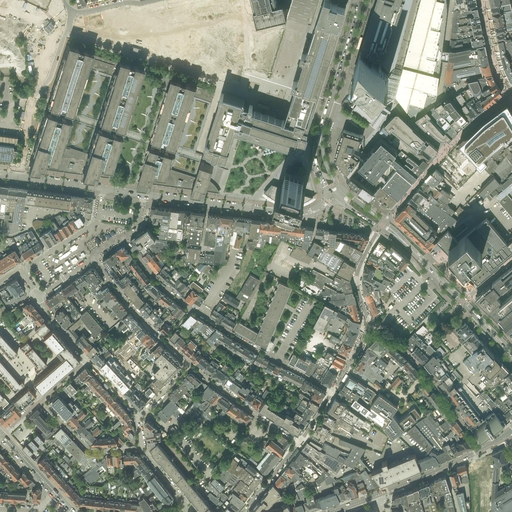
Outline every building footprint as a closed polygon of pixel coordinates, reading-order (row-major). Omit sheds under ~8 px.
[(24,0),(45,10),(49,0),(24,0)] [(252,0),(255,7),(254,8),(257,22),(287,15),(284,0),(277,2),(276,0),(252,0)] [(291,0),(263,84),(290,93),(319,0),(291,0)] [(303,67),(302,67),(302,68),(300,74),(300,75),(298,81),(298,80),(298,81),(297,81),(296,82),(293,81),(292,85),(295,86),(295,87),(296,88),(295,88),(296,88),(296,89),(297,89),(297,88),(302,90),(302,91),(314,95),(314,94),(317,95),(318,94),(317,94),(319,88),(320,88),(319,87),(321,81),(322,81),(324,74),(324,75),(324,74),(326,68),(326,67),(328,61),(329,60),(328,60),(330,54),(331,54),(331,53),(330,53),(332,47),(333,47),(333,46),(335,40),(335,39),(337,33),(339,25),(345,7),(331,3),(331,2),(326,0),(323,0),(318,20),(316,26),(315,26),(308,46),(309,47),(307,53),(306,54),(306,53),(305,55),(302,54),(301,57),(304,58),(303,60),(305,61),(303,67)] [(354,70),(354,72),(367,82),(374,89),(390,75),(372,63),(374,60),(381,62),(382,58),(384,58),(384,59),(385,58),(383,65),(391,74),(392,72),(404,23),(410,2),(408,0),(376,0),(361,48),(362,48),(362,49),(363,49),(368,50),(368,49),(370,50),(369,53),(363,51),(362,54),(360,52),(354,70)] [(422,105),(436,95),(440,59),(442,48),(447,9),(446,0),(419,0),(399,79),(399,82),(398,85),(398,87),(398,90),(399,93),(399,95),(401,98),(402,100),(403,102),(411,113),(422,105)] [(460,10),(477,7),(475,0),(455,4),(454,9),(460,10)] [(510,2),(490,6),(492,13),(511,9),(510,2)] [(459,18),(479,14),(477,7),(460,10),(454,9),(453,18),(459,18)] [(511,12),(511,9),(492,13),(493,20),(511,15),(511,12)] [(0,69),(21,68),(16,20),(0,13),(0,69)] [(458,26),(480,21),(479,14),(459,18),(453,18),(452,25),(458,26)] [(511,15),(493,20),(494,26),(511,22),(511,15)] [(457,32),(481,27),(480,21),(458,26),(452,25),(451,32),(457,32)] [(511,22),(494,26),(496,33),(511,29),(511,22)] [(457,39),(483,34),(481,27),(457,32),(451,32),(450,39),(457,39)] [(511,29),(496,33),(497,40),(510,37),(511,38),(511,37),(511,29)] [(455,50),(485,44),(483,34),(457,39),(450,39),(449,49),(455,50)] [(497,40),(500,51),(503,51),(507,48),(508,48),(505,43),(511,39),(511,38),(510,37),(497,40)] [(446,59),(448,59),(454,60),(487,54),(485,44),(455,50),(449,49),(442,48),(440,59),(446,59)] [(58,112),(40,167),(42,168),(82,173),(95,175),(108,177),(109,174),(111,166),(184,189),(193,160),(198,161),(190,187),(211,193),(272,202),(276,189),(280,190),(278,196),(297,202),(299,196),(303,198),(304,194),(305,190),(301,188),(303,183),(303,182),(302,182),(298,181),(297,180),(294,179),(293,179),(290,178),(289,178),(285,176),(284,176),(284,177),(282,182),(279,181),(278,181),(287,153),(239,138),(232,160),(224,157),(223,161),(195,152),(214,92),(186,83),(181,81),(177,80),(174,78),(172,78),(143,69),(141,68),(137,67),(79,48),(58,112)] [(509,64),(510,65),(511,67),(510,67),(511,68),(511,70),(511,69),(511,56),(507,48),(503,51),(509,60),(510,62),(509,64)] [(503,51),(500,51),(504,68),(510,65),(509,64),(510,62),(509,60),(503,51)] [(452,70),(489,63),(487,54),(454,60),(448,59),(446,69),(452,70)] [(452,82),(465,80),(466,79),(474,78),(492,74),(489,63),(452,70),(446,69),(445,82),(451,82),(452,82)] [(466,79),(470,87),(474,94),(476,94),(480,92),(483,89),(495,81),(492,74),(474,78),(466,79)] [(483,89),(480,92),(483,97),(498,88),(495,82),(495,81),(483,89)] [(341,105),(352,111),(357,114),(376,128),(376,127),(378,125),(379,124),(381,121),(383,118),(384,117),(383,117),(385,115),(386,114),(388,111),(389,112),(391,110),(387,107),(357,86),(355,85),(356,85),(355,84),(354,85),(351,82),(347,92),(348,92),(349,94),(346,98),(341,105)] [(470,87),(461,92),(467,102),(473,98),(475,97),(477,101),(480,99),(485,108),(500,95),(501,92),(498,88),(483,97),(480,92),(476,94),(474,94),(470,87)] [(462,106),(472,118),(477,115),(470,107),(467,102),(461,92),(455,96),(462,106)] [(294,124),(292,123),(289,122),(284,121),(282,120),(277,119),(251,110),(253,106),(249,105),(248,109),(242,107),(244,100),(224,93),(224,94),(223,94),(221,94),(222,93),(221,93),(220,96),(221,97),(208,139),(206,138),(205,142),(207,142),(205,149),(209,150),(208,153),(214,156),(216,156),(221,157),(222,154),(226,156),(228,149),(229,146),(235,128),(282,144),(300,150),(302,145),(304,145),(307,134),(306,133),(307,128),(306,128),(307,127),(306,127),(306,128),(304,127),(304,125),(306,120),(304,120),(296,117),(294,124)] [(451,98),(450,99),(458,109),(460,107),(462,106),(455,96),(451,98)] [(475,103),(481,111),(485,108),(480,99),(477,101),(475,97),(473,98),(476,102),(474,103),(475,103)] [(470,107),(477,115),(481,111),(475,103),(474,103),(476,102),(473,98),(467,102),(470,107)] [(445,101),(443,103),(445,104),(463,126),(469,121),(458,109),(458,108),(450,99),(443,99),(445,101)] [(443,103),(441,100),(437,103),(437,104),(434,106),(449,123),(457,131),(463,126),(445,104),(443,103)] [(482,120),(457,145),(467,156),(469,154),(476,162),(475,163),(480,167),(482,166),(487,160),(484,157),(504,139),(505,140),(508,137),(508,136),(509,136),(508,135),(511,132),(511,111),(509,107),(510,106),(507,102),(503,105),(483,120),(482,120)] [(449,123),(434,106),(427,111),(433,118),(440,125),(451,137),(452,137),(457,132),(457,131),(449,123)] [(460,107),(458,109),(469,121),(472,118),(462,106),(460,107)] [(440,125),(433,118),(427,111),(415,119),(418,122),(423,126),(427,130),(432,134),(436,138),(438,139),(439,140),(441,140),(442,141),(443,141),(444,141),(445,141),(447,140),(448,140),(451,137),(440,125)] [(391,142),(399,148),(401,146),(400,145),(403,141),(417,153),(422,147),(433,156),(438,152),(438,151),(438,150),(412,127),(398,113),(395,113),(385,125),(384,126),(379,132),(388,139),(393,133),(396,136),(391,142)] [(361,139),(362,136),(362,135),(359,134),(359,135),(354,133),(351,132),(351,133),(346,131),(346,130),(344,130),(343,130),(342,133),(341,138),(340,138),(339,141),(340,141),(338,146),(337,148),(336,153),(335,153),(334,158),(336,161),(337,161),(340,165),(339,165),(341,168),(341,167),(344,172),(345,174),(346,174),(347,176),(348,178),(348,177),(349,177),(350,175),(352,173),(352,172),(354,170),(354,169),(354,170),(358,165),(363,159),(361,157),(360,156),(363,151),(362,150),(358,149),(358,147),(359,147),(360,144),(359,144),(361,139)] [(511,132),(508,135),(509,136),(508,136),(508,137),(505,140),(504,139),(484,157),(487,160),(492,157),(493,158),(505,150),(504,148),(511,142),(511,132)] [(0,156),(0,157),(0,156),(0,158),(3,159),(3,158),(3,157),(7,158),(11,158),(12,155),(14,155),(13,155),(16,155),(17,152),(16,149),(16,148),(17,148),(17,143),(17,142),(17,138),(17,137),(17,136),(14,136),(14,137),(14,138),(14,136),(11,136),(11,137),(11,136),(11,135),(8,135),(8,136),(8,137),(8,136),(8,135),(5,135),(5,136),(5,137),(5,135),(2,135),(2,136),(2,135),(1,134),(0,134),(0,156)] [(372,177),(398,198),(417,176),(404,165),(394,157),(398,152),(381,137),(363,159),(358,165),(372,177)] [(399,148),(408,156),(412,159),(423,169),(428,162),(417,153),(403,141),(400,145),(401,146),(399,148)] [(511,150),(511,142),(504,148),(505,150),(493,158),(492,157),(487,160),(482,166),(490,174),(491,173),(498,164),(501,161),(506,154),(507,154),(511,150)] [(417,153),(428,162),(433,156),(422,147),(417,153)] [(491,173),(494,176),(510,165),(511,163),(511,150),(507,154),(506,154),(501,161),(498,164),(491,173)] [(406,162),(404,165),(417,176),(423,169),(412,159),(408,156),(406,158),(409,161),(409,160),(414,164),(412,167),(406,162)] [(471,161),(462,170),(463,172),(468,167),(472,171),(467,176),(469,177),(478,169),(471,161)] [(481,189),(479,191),(484,196),(486,194),(492,188),(499,182),(511,171),(511,163),(510,165),(494,176),(481,189)] [(360,183),(365,178),(354,170),(354,169),(354,170),(352,172),(352,173),(350,175),(355,179),(360,183)] [(435,169),(431,173),(436,178),(440,181),(443,177),(435,169)] [(492,188),(486,194),(490,200),(496,195),(496,194),(509,183),(511,180),(511,171),(499,182),(492,188)] [(431,173),(429,176),(436,182),(436,183),(437,184),(438,182),(444,187),(445,185),(440,181),(436,178),(431,173)] [(360,183),(355,179),(350,175),(349,177),(348,177),(348,178),(346,180),(348,181),(347,182),(348,183),(348,184),(358,191),(363,185),(360,183)] [(438,184),(437,184),(436,183),(436,182),(429,176),(425,181),(433,187),(433,186),(440,191),(449,198),(451,199),(453,196),(440,186),(441,185),(439,184),(438,184)] [(372,177),(365,186),(375,194),(380,197),(391,206),(398,198),(372,177)] [(511,180),(509,183),(496,194),(496,195),(500,199),(511,188),(511,180)] [(420,186),(419,187),(426,192),(428,193),(430,192),(431,193),(436,197),(446,205),(447,204),(447,203),(451,199),(449,198),(440,191),(433,186),(433,187),(425,181),(424,181),(420,186)] [(365,186),(363,185),(358,191),(370,200),(375,194),(365,186)] [(5,211),(13,212),(14,206),(15,203),(17,188),(8,187),(6,200),(5,211)] [(419,187),(416,190),(423,195),(427,199),(435,205),(437,206),(450,216),(451,215),(452,214),(455,211),(448,206),(446,205),(436,197),(431,193),(430,192),(428,193),(426,192),(419,187)] [(13,212),(12,223),(21,224),(24,206),(24,203),(24,199),(26,189),(17,188),(15,203),(14,206),(13,212)] [(511,216),(511,188),(500,199),(498,200),(511,216)] [(24,203),(35,204),(37,191),(26,189),(24,199),(24,203)] [(416,190),(411,196),(418,202),(418,201),(450,227),(456,220),(457,220),(451,215),(450,216),(437,206),(435,205),(427,199),(423,195),(416,190)] [(35,204),(46,206),(48,192),(37,191),(35,204)] [(46,206),(57,207),(59,193),(48,192),(46,206)] [(57,207),(68,209),(70,195),(59,193),(57,207)] [(370,200),(375,204),(380,197),(375,194),(370,200)] [(68,209),(68,211),(69,213),(72,211),(73,204),(75,204),(76,196),(70,195),(69,206),(68,208),(68,209)] [(75,210),(77,213),(78,213),(82,210),(84,197),(76,196),(74,210),(75,210)] [(411,196),(407,201),(416,208),(439,226),(445,231),(448,229),(450,227),(418,201),(418,202),(411,196)] [(82,210),(78,213),(81,217),(82,219),(84,223),(87,221),(85,218),(90,219),(91,212),(92,209),(91,209),(91,207),(92,205),(91,205),(91,202),(92,202),(92,200),(92,199),(92,198),(84,197),(82,206),(82,210)] [(380,197),(375,204),(386,212),(391,206),(380,197)] [(399,212),(395,217),(395,219),(398,222),(400,224),(400,225),(404,228),(407,231),(409,233),(411,234),(412,236),(416,239),(417,240),(418,241),(419,242),(422,245),(424,246),(424,247),(426,248),(427,250),(429,248),(431,246),(436,241),(439,238),(435,235),(436,233),(413,211),(416,208),(407,201),(405,203),(406,204),(404,206),(403,208),(402,209),(399,212)] [(151,207),(148,228),(153,235),(154,228),(157,207),(156,207),(152,206),(151,206),(151,207)] [(455,211),(456,212),(461,216),(466,211),(459,206),(456,210),(455,211)] [(159,219),(161,220),(163,208),(159,207),(157,207),(154,228),(157,229),(159,219)] [(159,239),(167,240),(171,209),(163,208),(161,220),(159,239)] [(167,240),(175,241),(177,229),(178,219),(180,210),(172,209),(171,209),(167,240)] [(175,241),(187,243),(191,212),(180,210),(178,219),(177,229),(175,241)] [(67,212),(66,213),(67,216),(69,218),(67,220),(73,230),(78,227),(69,213),(68,211),(67,212)] [(72,211),(69,213),(78,227),(83,224),(81,219),(79,216),(76,217),(72,211)] [(191,212),(187,243),(199,245),(200,244),(205,213),(204,213),(202,214),(194,213),(192,212),(191,212)] [(217,232),(220,215),(208,214),(204,245),(215,247),(217,232)] [(59,215),(58,216),(60,219),(63,225),(69,233),(73,230),(67,220),(67,219),(64,215),(60,217),(59,215)] [(213,264),(220,266),(221,263),(221,259),(224,235),(224,234),(223,234),(223,233),(224,233),(226,216),(220,215),(217,232),(215,247),(215,249),(217,250),(217,251),(215,251),(214,255),(213,264)] [(224,235),(221,259),(225,259),(227,243),(229,244),(230,238),(231,235),(231,233),(233,217),(232,217),(226,216),(224,233),(223,233),(223,234),(224,234),(224,235)] [(231,235),(229,250),(235,252),(238,233),(249,235),(251,219),(233,217),(231,233),(231,235)] [(439,238),(436,241),(438,243),(442,247),(444,250),(447,253),(450,256),(450,257),(450,256),(458,264),(459,265),(475,281),(476,283),(477,284),(479,283),(498,267),(500,265),(499,263),(511,252),(511,248),(506,241),(503,238),(486,218),(486,217),(461,238),(459,240),(460,241),(459,243),(456,240),(451,233),(448,229),(439,238)] [(52,218),(49,220),(50,222),(54,229),(51,230),(57,240),(63,236),(58,228),(53,220),(52,218)] [(60,219),(57,221),(61,227),(58,228),(63,236),(69,233),(63,225),(60,219)] [(247,241),(246,248),(254,251),(255,247),(257,243),(258,241),(261,221),(260,221),(251,219),(249,233),(249,234),(253,235),(252,242),(247,241)] [(32,225),(35,230),(46,222),(45,221),(36,220),(32,222),(32,225)] [(261,221),(258,241),(257,243),(255,247),(260,248),(260,247),(263,247),(265,243),(265,242),(266,235),(269,222),(268,222),(261,221)] [(265,242),(265,243),(277,244),(277,243),(279,233),(279,230),(280,230),(281,224),(280,223),(269,222),(266,235),(265,242)] [(282,224),(281,224),(279,238),(282,239),(286,241),(287,237),(289,237),(289,233),(288,233),(289,229),(291,229),(292,225),(282,224)] [(287,237),(286,239),(288,239),(288,242),(294,245),(297,226),(292,225),(291,229),(289,229),(288,233),(289,233),(289,237),(287,237)] [(298,226),(297,226),(294,245),(295,245),(302,249),(304,235),(305,227),(304,227),(298,226)] [(304,235),(302,249),(306,251),(306,250),(309,243),(311,238),(312,236),(312,233),(313,228),(305,227),(304,235)] [(57,240),(51,230),(50,228),(39,236),(46,247),(57,240)] [(148,228),(135,237),(144,250),(146,249),(148,250),(148,251),(149,251),(150,251),(162,252),(169,245),(166,243),(167,241),(157,240),(156,238),(153,235),(148,228)] [(314,240),(319,243),(321,239),(322,237),(323,238),(324,229),(317,228),(316,228),(314,240)] [(329,230),(324,229),(323,238),(322,237),(321,239),(319,243),(323,246),(325,241),(327,242),(328,239),(329,230)] [(27,232),(32,239),(35,237),(31,230),(27,232)] [(332,251),(335,246),(335,245),(336,237),(336,231),(334,230),(334,231),(329,230),(328,239),(327,242),(325,241),(323,246),(332,251)] [(341,232),(336,231),(336,237),(341,237),(349,241),(349,240),(350,233),(346,232),(342,232),(341,232)] [(350,233),(349,240),(349,241),(357,246),(358,234),(355,234),(355,233),(354,233),(350,233)] [(357,246),(363,249),(363,248),(364,246),(365,244),(366,243),(367,241),(369,238),(368,237),(366,236),(363,235),(362,234),(362,235),(359,234),(358,234),(357,246)] [(32,240),(29,242),(30,244),(31,247),(36,254),(43,249),(35,237),(34,238),(35,240),(34,241),(35,242),(34,243),(32,240)] [(131,240),(130,242),(142,256),(148,251),(146,249),(144,250),(135,237),(131,240)] [(343,250),(358,258),(362,249),(363,250),(363,249),(357,246),(349,241),(341,237),(336,237),(335,245),(335,246),(338,247),(343,250)] [(323,246),(319,243),(314,240),(307,253),(313,256),(328,265),(327,267),(342,275),(350,278),(354,265),(355,265),(349,261),(348,260),(332,251),(323,246)] [(388,271),(382,268),(381,270),(384,272),(394,278),(398,273),(392,269),(404,255),(391,244),(390,246),(388,244),(386,246),(379,240),(371,252),(372,252),(380,256),(386,260),(383,263),(389,267),(390,267),(388,271)] [(25,243),(23,244),(31,257),(36,254),(31,247),(30,244),(29,245),(27,246),(25,243)] [(173,243),(169,246),(175,253),(179,249),(173,243)] [(20,251),(22,253),(26,260),(31,257),(23,244),(20,246),(22,249),(20,251)] [(313,256),(307,253),(296,246),(290,256),(309,264),(313,256)] [(116,251),(115,251),(124,264),(129,260),(128,259),(131,257),(124,247),(122,247),(120,248),(119,248),(119,249),(118,250),(118,249),(117,250),(116,251)] [(187,248),(185,260),(194,261),(203,263),(204,257),(200,257),(200,250),(187,248)] [(0,272),(2,271),(1,270),(13,263),(13,264),(20,260),(14,250),(2,258),(0,255),(0,272)] [(228,257),(201,293),(201,294),(207,298),(234,263),(241,267),(226,293),(235,298),(242,286),(241,285),(244,280),(245,281),(250,274),(248,273),(256,261),(235,252),(229,250),(228,257)] [(343,250),(340,254),(346,257),(347,257),(348,257),(348,256),(349,257),(348,260),(349,261),(355,265),(358,258),(343,250)] [(112,254),(111,255),(125,275),(129,272),(124,264),(115,251),(112,254)] [(148,251),(142,256),(147,262),(154,256),(150,251),(149,251),(148,251)] [(389,267),(383,263),(386,260),(380,256),(372,252),(369,258),(378,262),(388,268),(389,267)] [(204,257),(203,263),(212,264),(213,264),(214,255),(205,254),(204,257)] [(109,256),(106,258),(112,266),(119,277),(120,278),(125,275),(111,255),(109,255),(109,256)] [(404,255),(392,269),(395,271),(396,270),(396,269),(398,267),(401,270),(403,268),(406,264),(409,261),(404,255)] [(147,262),(151,268),(158,262),(153,257),(154,256),(147,262)] [(103,260),(103,261),(108,269),(112,266),(106,258),(103,260)] [(124,264),(129,272),(130,271),(132,273),(139,267),(132,258),(129,260),(124,264)] [(368,259),(367,261),(377,265),(382,268),(388,271),(390,267),(389,267),(388,268),(378,262),(369,258),(368,259)] [(158,262),(151,268),(156,273),(159,270),(162,267),(164,264),(160,260),(158,262)] [(382,268),(377,265),(367,261),(366,264),(375,268),(381,270),(382,268)] [(200,263),(197,267),(202,271),(203,271),(208,265),(200,263)] [(375,268),(366,264),(363,271),(363,272),(372,276),(380,280),(384,272),(381,270),(375,268)] [(157,274),(161,279),(170,270),(165,265),(157,274)] [(208,265),(203,271),(207,274),(212,267),(208,265)] [(112,266),(108,269),(110,271),(116,280),(119,277),(112,266)] [(136,278),(137,280),(140,278),(144,274),(139,267),(132,273),(132,274),(134,276),(136,278)] [(83,274),(91,285),(88,287),(90,290),(103,281),(101,279),(94,268),(92,268),(83,274)] [(161,279),(166,283),(177,271),(175,270),(170,275),(167,272),(170,270),(161,279)] [(309,277),(316,280),(324,285),(337,291),(337,292),(346,293),(353,291),(350,280),(350,278),(342,275),(341,276),(341,278),(335,275),(333,280),(313,270),(309,277)] [(120,278),(119,277),(116,280),(122,287),(130,280),(127,277),(132,274),(132,273),(130,271),(129,272),(125,275),(120,278)] [(166,283),(170,287),(176,282),(176,281),(178,279),(181,275),(177,271),(166,283)] [(246,302),(239,317),(241,318),(265,275),(273,279),(274,277),(264,271),(259,279),(246,302)] [(492,283),(492,284),(500,292),(511,281),(511,280),(505,272),(492,283)] [(374,282),(379,284),(378,287),(376,286),(376,287),(383,291),(387,285),(376,279),(368,275),(362,273),(362,279),(373,284),(374,282)] [(78,277),(83,285),(85,283),(88,287),(91,285),(83,274),(78,277)] [(140,278),(137,280),(139,282),(140,283),(141,284),(141,285),(142,287),(143,287),(150,281),(144,274),(140,278)] [(240,299),(246,302),(259,279),(250,274),(235,299),(239,301),(240,299)] [(78,277),(73,281),(83,294),(85,292),(81,286),(83,285),(78,277)] [(0,288),(0,294),(3,299),(13,293),(15,296),(16,298),(17,298),(24,294),(24,292),(22,289),(16,279),(8,284),(0,288)] [(176,281),(176,282),(170,287),(175,291),(183,283),(183,282),(183,283),(178,279),(176,281)] [(375,289),(374,289),(373,284),(362,279),(364,296),(369,293),(376,299),(377,301),(377,300),(379,298),(383,291),(376,287),(375,289)] [(465,281),(463,280),(460,279),(459,282),(467,290),(468,289),(469,290),(473,286),(472,284),(471,284),(467,282),(465,281)] [(137,280),(133,283),(130,280),(122,287),(125,291),(126,293),(139,282),(137,280)] [(329,306),(333,308),(335,306),(345,304),(349,303),(356,302),(353,291),(346,293),(337,292),(337,291),(324,285),(316,280),(314,284),(317,286),(321,288),(324,287),(325,290),(322,291),(323,295),(331,293),(331,300),(329,301),(328,302),(328,303),(328,304),(328,305),(329,306)] [(63,288),(70,299),(76,295),(79,300),(84,296),(83,294),(73,281),(63,288)] [(103,281),(90,290),(92,293),(95,296),(98,294),(96,293),(100,290),(101,292),(107,287),(106,285),(102,288),(100,285),(104,282),(103,281)] [(143,287),(142,287),(143,287),(143,288),(144,288),(145,289),(146,287),(148,289),(149,288),(152,284),(150,281),(143,287)] [(183,283),(175,291),(180,296),(183,292),(184,291),(185,290),(188,287),(184,284),(186,282),(185,281),(184,282),(183,283)] [(128,294),(132,299),(139,292),(139,291),(137,288),(141,284),(140,283),(139,282),(126,293),(127,294),(128,294)] [(257,333),(252,341),(255,342),(256,343),(255,344),(267,351),(272,342),(269,340),(272,331),(291,286),(286,284),(280,282),(260,329),(258,333),(257,333)] [(149,288),(148,289),(148,290),(153,295),(157,289),(152,284),(149,288)] [(197,284),(184,299),(191,304),(192,305),(203,289),(197,284)] [(490,285),(482,291),(491,300),(496,296),(495,295),(496,295),(500,292),(492,284),(490,285)] [(100,290),(96,293),(98,294),(100,297),(109,290),(107,287),(101,292),(100,290)] [(63,288),(56,293),(64,304),(73,317),(80,313),(76,307),(70,299),(63,288)] [(157,289),(153,295),(155,297),(154,299),(157,301),(158,301),(163,294),(159,291),(157,289)] [(109,290),(100,297),(101,298),(103,296),(105,299),(101,302),(103,304),(114,295),(109,290)] [(132,299),(135,303),(147,293),(145,291),(142,294),(139,292),(132,299)] [(486,309),(488,311),(488,310),(499,300),(500,301),(500,300),(499,298),(496,295),(495,295),(496,296),(491,300),(482,291),(475,298),(483,306),(486,309)] [(51,297),(50,297),(56,304),(54,306),(55,307),(53,309),(54,311),(55,310),(55,311),(59,308),(64,304),(56,293),(53,295),(51,297)] [(147,293),(135,303),(139,307),(145,303),(147,301),(147,300),(146,300),(145,298),(149,295),(147,293)] [(238,301),(235,299),(226,293),(222,298),(236,307),(240,302),(238,301)] [(364,296),(367,303),(376,299),(369,293),(364,296)] [(158,301),(160,303),(158,304),(160,306),(168,297),(163,294),(158,301)] [(496,319),(497,320),(511,307),(511,294),(502,303),(500,300),(500,301),(499,300),(488,310),(488,311),(496,319)] [(114,295),(103,304),(104,306),(107,304),(109,307),(118,300),(118,299),(117,299),(117,298),(116,298),(114,295)] [(199,295),(192,305),(198,308),(201,304),(205,299),(199,295)] [(46,300),(46,302),(53,311),(54,311),(53,309),(55,307),(54,306),(56,304),(50,297),(46,300)] [(168,297),(160,306),(162,307),(164,309),(165,308),(166,307),(172,301),(168,297)] [(145,314),(146,315),(150,312),(150,311),(150,310),(157,303),(151,298),(147,301),(145,303),(139,307),(143,312),(143,311),(145,313),(145,314)] [(376,299),(367,303),(369,309),(380,305),(381,304),(379,298),(377,300),(377,301),(376,299)] [(0,317),(8,312),(4,305),(0,307),(0,301),(1,301),(0,299),(0,317)] [(118,300),(109,307),(110,309),(112,307),(114,310),(110,313),(112,315),(123,305),(120,302),(119,301),(118,300)] [(166,307),(165,308),(166,308),(167,309),(167,310),(166,312),(168,314),(170,313),(171,312),(172,311),(177,305),(172,301),(166,307)] [(22,307),(20,309),(22,311),(23,310),(24,311),(23,312),(23,313),(26,316),(34,308),(32,305),(32,303),(30,302),(28,305),(26,303),(23,306),(22,307)] [(207,302),(200,310),(209,316),(215,307),(207,302)] [(210,316),(216,320),(220,313),(219,313),(222,309),(224,306),(219,302),(214,310),(210,316)] [(351,313),(358,311),(356,302),(349,303),(351,313)] [(351,328),(351,329),(359,331),(359,330),(360,321),(353,320),(347,316),(339,311),(334,308),(325,304),(313,326),(322,330),(327,321),(329,318),(331,314),(348,324),(348,326),(351,328)] [(123,305),(112,315),(114,317),(118,314),(119,316),(118,317),(119,318),(120,317),(124,314),(127,311),(126,309),(125,309),(123,305)] [(177,305),(172,311),(173,311),(179,317),(186,311),(185,310),(178,305),(177,305)] [(380,305),(369,309),(373,317),(381,309),(380,305)] [(150,312),(146,315),(152,322),(153,322),(159,315),(163,311),(162,311),(159,308),(156,306),(155,307),(154,308),(150,312)] [(67,312),(63,307),(55,314),(59,320),(59,319),(61,321),(60,321),(65,327),(73,320),(70,316),(70,315),(67,311),(67,312)] [(502,327),(503,327),(511,319),(511,307),(497,320),(503,326),(502,327)] [(32,318),(33,320),(40,314),(35,308),(34,308),(26,316),(22,319),(26,323),(32,318)] [(81,315),(80,313),(73,317),(76,321),(66,329),(72,336),(78,343),(79,343),(83,347),(95,337),(104,329),(87,310),(81,315)] [(351,313),(353,320),(360,321),(358,311),(351,313)] [(159,315),(153,322),(157,327),(164,320),(168,315),(165,312),(165,313),(161,317),(160,316),(159,316),(159,315)] [(220,313),(216,320),(221,323),(225,316),(225,315),(226,315),(222,312),(221,312),(220,313)] [(225,316),(221,323),(225,325),(229,319),(231,317),(233,315),(232,314),(229,313),(228,312),(226,315),(225,315),(225,316)] [(119,327),(121,329),(134,318),(129,313),(123,318),(125,321),(119,327)] [(160,329),(171,318),(173,316),(170,313),(168,315),(164,320),(157,327),(160,329)] [(33,320),(31,321),(33,324),(32,325),(35,328),(43,320),(44,320),(40,314),(33,320)] [(191,324),(197,318),(191,314),(183,323),(188,327),(191,324)] [(229,319),(225,325),(229,328),(231,329),(232,328),(234,325),(235,323),(233,321),(232,321),(232,320),(233,318),(234,319),(235,316),(234,316),(233,315),(231,317),(229,319)] [(128,328),(130,330),(138,323),(136,320),(134,318),(121,329),(122,329),(124,332),(128,328)] [(171,318),(160,329),(165,334),(168,330),(171,327),(169,325),(168,325),(173,320),(171,318)] [(194,327),(191,330),(194,333),(197,330),(204,322),(197,318),(191,324),(194,327)] [(511,319),(503,327),(509,335),(511,332),(511,319)] [(49,327),(43,320),(20,340),(23,343),(19,347),(23,351),(30,345),(27,341),(27,340),(25,342),(24,341),(39,328),(40,329),(37,331),(37,332),(40,335),(49,327)] [(232,330),(236,332),(241,323),(237,321),(232,330)] [(204,322),(197,330),(199,332),(202,329),(204,331),(209,325),(204,322)] [(133,334),(133,335),(142,327),(138,323),(130,330),(129,331),(131,333),(127,336),(128,338),(133,334)] [(236,332),(240,335),(245,326),(241,323),(236,332)] [(461,342),(472,332),(472,331),(470,329),(465,323),(457,331),(460,334),(459,335),(457,332),(455,334),(461,342)] [(206,338),(209,333),(214,328),(209,325),(204,331),(206,332),(203,336),(206,338)] [(240,335),(244,337),(249,328),(245,326),(240,335)] [(134,335),(133,335),(138,340),(134,343),(137,346),(141,343),(143,345),(144,344),(151,336),(148,333),(147,331),(146,331),(146,330),(143,327),(142,327),(133,335),(134,335)] [(212,344),(213,344),(216,340),(222,333),(214,328),(209,333),(212,335),(210,337),(209,337),(207,340),(212,344)] [(244,337),(248,339),(253,330),(249,328),(244,337)] [(343,334),(341,340),(343,341),(352,346),(358,331),(359,331),(351,329),(350,328),(347,333),(345,332),(344,335),(343,334)] [(40,392),(41,393),(79,360),(66,345),(66,346),(65,346),(63,345),(64,345),(63,344),(64,344),(65,344),(52,329),(51,329),(51,330),(42,337),(55,351),(58,349),(64,356),(33,383),(40,391),(40,392)] [(178,329),(169,338),(174,343),(183,334),(178,329)] [(253,330),(248,339),(252,342),(257,333),(253,330)] [(0,347),(10,359),(17,353),(15,351),(0,333),(0,347)] [(216,340),(219,342),(217,346),(220,348),(223,344),(222,344),(227,336),(222,333),(216,340)] [(403,344),(413,354),(419,349),(421,347),(421,348),(422,347),(424,349),(424,348),(427,346),(414,333),(403,344)] [(465,341),(463,344),(467,349),(469,347),(470,346),(478,338),(474,333),(473,334),(470,337),(465,341)] [(183,334),(174,343),(180,348),(186,341),(184,339),(186,336),(183,334)] [(332,335),(329,341),(336,345),(334,349),(343,353),(347,355),(352,346),(343,341),(341,340),(338,338),(332,335)] [(378,336),(368,346),(374,350),(374,351),(381,356),(382,355),(384,352),(391,345),(389,344),(390,343),(388,342),(386,341),(387,341),(384,339),(383,338),(380,336),(379,335),(379,336),(378,336)] [(146,349),(140,355),(144,358),(144,359),(146,356),(150,352),(148,351),(151,348),(150,348),(157,341),(155,339),(153,338),(151,336),(144,344),(146,347),(145,348),(146,349)] [(222,348),(221,349),(224,350),(226,346),(226,347),(227,347),(231,339),(227,336),(222,344),(223,344),(224,345),(222,348)] [(83,347),(86,352),(94,345),(95,344),(93,342),(97,339),(95,338),(95,337),(83,347)] [(186,341),(180,348),(184,352),(197,339),(196,338),(194,340),(193,339),(190,341),(188,339),(186,341)] [(184,352),(189,356),(194,351),(197,347),(195,345),(197,343),(196,341),(198,339),(197,338),(197,339),(184,352)] [(469,347),(467,349),(472,354),(474,352),(483,343),(478,338),(470,346),(469,347)] [(225,350),(224,351),(227,353),(228,352),(230,348),(231,349),(232,349),(236,342),(232,339),(231,339),(227,347),(225,349),(225,350)] [(124,344),(116,352),(118,355),(119,354),(137,373),(136,374),(139,377),(144,372),(143,371),(140,368),(138,367),(137,365),(130,359),(138,351),(138,350),(136,349),(134,347),(133,345),(131,343),(129,342),(128,340),(124,344)] [(233,350),(230,355),(233,357),(236,352),(236,351),(240,345),(236,342),(232,349),(231,349),(232,350),(233,350)] [(463,362),(474,373),(493,354),(485,346),(483,344),(483,343),(474,352),(463,362)] [(94,345),(86,352),(91,357),(100,349),(98,346),(96,344),(95,344),(94,345)] [(159,344),(147,357),(152,361),(154,358),(164,348),(160,344),(159,344)] [(427,346),(424,348),(426,351),(431,355),(434,351),(435,350),(431,346),(429,344),(427,346)] [(100,349),(91,357),(95,362),(108,350),(106,348),(104,345),(100,349)] [(236,352),(233,357),(236,358),(238,354),(240,355),(245,348),(240,345),(236,351),(236,352)] [(395,349),(391,345),(384,352),(382,355),(383,356),(386,353),(389,355),(395,349)] [(368,346),(364,353),(372,359),(383,369),(388,362),(381,356),(374,351),(374,350),(368,346)] [(25,353),(28,357),(35,351),(32,347),(25,353)] [(426,351),(424,348),(424,349),(422,347),(421,348),(421,347),(419,349),(413,354),(418,359),(424,354),(424,353),(426,351)] [(431,355),(422,363),(424,365),(425,366),(429,371),(430,372),(442,361),(443,361),(441,359),(440,358),(439,357),(442,354),(445,352),(440,347),(435,351),(434,351),(431,355)] [(164,348),(154,358),(162,365),(155,373),(165,382),(173,374),(182,365),(164,348)] [(245,348),(240,355),(242,356),(240,359),(243,361),(245,358),(250,351),(245,348)] [(189,356),(196,362),(204,353),(201,351),(198,349),(195,352),(194,351),(189,356)] [(399,352),(395,349),(389,355),(392,358),(389,361),(390,362),(399,352)] [(108,350),(95,362),(99,366),(112,354),(108,350)] [(28,357),(32,361),(39,355),(35,351),(28,357)] [(243,361),(242,362),(245,364),(247,360),(250,361),(251,362),(257,355),(254,353),(250,351),(245,358),(243,361)] [(326,354),(331,357),(343,363),(343,362),(346,358),(340,356),(334,353),(333,355),(331,354),(327,351),(326,354)] [(422,363),(431,355),(426,351),(424,353),(424,354),(418,359),(422,363)] [(403,356),(399,352),(390,362),(391,363),(394,360),(397,362),(403,356)] [(449,352),(441,359),(443,361),(451,354),(449,352)] [(204,353),(196,362),(203,369),(209,361),(211,359),(210,357),(209,356),(207,358),(205,357),(207,356),(204,353)] [(292,356),(289,362),(288,363),(305,372),(310,362),(306,359),(305,360),(303,358),(300,357),(298,355),(293,353),(295,354),(294,357),(292,356)] [(363,355),(361,358),(368,364),(376,371),(383,378),(384,378),(379,373),(381,370),(383,369),(372,359),(364,353),(363,355)] [(330,361),(323,358),(322,357),(319,356),(316,362),(319,364),(319,363),(322,365),(338,372),(343,364),(343,363),(331,357),(326,354),(325,356),(324,357),(330,360),(330,361)] [(478,369),(486,378),(487,376),(501,363),(500,363),(501,362),(501,361),(495,354),(494,354),(494,355),(493,354),(474,373),(478,369)] [(32,361),(35,365),(43,359),(39,355),(32,361)] [(253,363),(260,366),(264,358),(258,355),(253,363)] [(111,356),(100,366),(100,367),(113,381),(114,381),(115,383),(116,384),(117,384),(120,388),(123,391),(124,391),(131,384),(134,381),(127,374),(124,376),(122,374),(125,371),(111,356)] [(406,359),(403,356),(397,362),(400,366),(406,360),(406,359)] [(214,357),(208,364),(204,370),(211,375),(219,365),(220,363),(221,362),(214,357)] [(306,357),(306,358),(306,359),(310,362),(305,372),(309,374),(312,370),(314,365),(316,362),(311,360),(311,359),(310,359),(306,357)] [(264,372),(269,361),(264,358),(260,366),(266,369),(264,372)] [(361,358),(358,363),(364,367),(372,374),(380,382),(383,378),(376,371),(368,364),(361,358)] [(43,359),(35,365),(37,367),(34,369),(37,372),(46,363),(43,359)] [(143,359),(137,365),(138,367),(140,368),(143,371),(149,364),(144,359),(143,359)] [(400,366),(393,374),(395,376),(402,369),(404,371),(406,373),(408,371),(409,372),(414,368),(414,367),(407,360),(406,359),(406,360),(403,363),(400,366)] [(0,375),(1,377),(14,391),(24,383),(21,380),(19,382),(0,360),(0,375)] [(268,370),(271,371),(275,364),(269,361),(264,372),(266,373),(268,370)] [(442,361),(430,372),(433,376),(445,366),(445,365),(442,361)] [(319,364),(316,362),(314,365),(316,367),(324,371),(335,377),(336,374),(337,372),(338,372),(322,365),(319,363),(319,364)] [(219,365),(211,375),(217,379),(227,365),(225,363),(223,365),(223,366),(220,363),(219,365)] [(364,367),(358,363),(355,367),(361,372),(362,373),(373,383),(379,389),(382,386),(379,383),(380,382),(372,374),(364,367)] [(491,391),(497,385),(494,382),(508,370),(502,363),(501,364),(501,363),(487,376),(486,378),(482,381),(491,391)] [(271,371),(270,374),(270,375),(275,378),(275,377),(276,375),(281,367),(275,364),(271,371)] [(227,365),(217,379),(223,383),(230,373),(227,371),(230,367),(227,365)] [(314,365),(312,370),(318,373),(332,381),(334,377),(335,377),(324,371),(316,367),(314,365)] [(433,376),(436,380),(449,370),(445,366),(433,376)] [(86,367),(78,374),(82,378),(89,371),(86,367)] [(278,375),(283,377),(286,370),(281,367),(276,375),(275,377),(277,378),(278,375)] [(355,367),(353,370),(361,375),(362,373),(361,372),(355,367)] [(417,371),(414,368),(409,372),(406,375),(409,378),(417,371)] [(508,370),(494,382),(497,385),(498,386),(499,384),(500,385),(503,383),(507,380),(506,380),(511,375),(511,368),(511,369),(510,368),(508,370)] [(227,380),(224,384),(228,387),(232,382),(234,379),(240,371),(238,369),(237,371),(236,372),(233,376),(232,376),(232,375),(231,374),(227,380)] [(283,377),(281,381),(284,382),(286,379),(290,381),(293,373),(286,370),(283,377)] [(312,370),(309,374),(324,382),(323,382),(324,382),(325,383),(326,383),(328,384),(328,385),(329,385),(330,385),(332,381),(318,373),(312,370)] [(452,382),(457,376),(459,374),(455,370),(447,377),(438,384),(442,388),(448,384),(452,382)] [(79,381),(77,382),(79,384),(83,380),(85,381),(92,375),(89,371),(82,378),(82,379),(79,381)] [(420,374),(417,371),(409,378),(412,381),(420,374)] [(448,371),(436,380),(438,384),(447,377),(450,374),(449,373),(449,372),(448,371)] [(155,373),(150,378),(152,380),(161,387),(165,382),(155,373)] [(290,381),(295,383),(299,376),(293,373),(290,381)] [(79,381),(82,379),(82,378),(78,374),(72,380),(75,384),(77,382),(79,381)] [(83,387),(79,391),(80,391),(82,394),(85,390),(86,391),(87,390),(97,380),(92,375),(85,381),(85,382),(86,381),(88,384),(84,388),(83,387)] [(232,382),(228,387),(232,390),(242,376),(240,375),(236,381),(234,380),(234,379),(232,382)] [(356,379),(350,375),(344,383),(361,394),(371,401),(371,400),(370,400),(375,393),(356,379)] [(394,388),(402,379),(399,375),(390,384),(394,388)] [(511,383),(511,375),(506,380),(507,380),(509,383),(507,385),(506,384),(505,386),(503,383),(500,385),(501,385),(503,387),(505,389),(511,383)] [(187,376),(182,381),(188,387),(191,385),(194,388),(195,390),(200,394),(202,391),(197,386),(196,385),(191,381),(187,376)] [(201,381),(196,376),(191,381),(196,385),(198,384),(201,387),(204,383),(201,381)] [(242,376),(232,390),(237,393),(243,384),(241,382),(244,378),(243,377),(242,376)] [(299,376),(295,383),(299,385),(298,386),(299,387),(300,387),(301,386),(305,379),(299,376)] [(311,383),(310,382),(305,379),(301,386),(299,391),(300,391),(304,394),(306,390),(309,386),(311,383)] [(97,380),(87,390),(88,392),(91,394),(95,391),(101,385),(97,380)] [(152,380),(148,384),(157,392),(160,389),(161,387),(152,380)] [(179,384),(177,386),(189,397),(190,395),(191,394),(186,389),(188,387),(182,381),(180,384),(179,384)] [(237,393),(243,398),(250,389),(254,384),(250,381),(247,386),(244,383),(243,384),(237,393)] [(71,382),(66,386),(75,396),(80,391),(71,382)] [(448,384),(442,388),(445,392),(448,396),(451,400),(453,403),(464,395),(461,390),(462,389),(461,388),(461,387),(460,387),(459,387),(459,388),(457,389),(456,387),(454,385),(452,382),(448,384)] [(344,383),(341,388),(344,390),(344,391),(353,396),(354,397),(355,398),(357,399),(367,407),(371,401),(361,394),(344,383)] [(424,397),(426,396),(427,395),(433,391),(427,383),(423,386),(421,388),(420,388),(423,392),(421,394),(424,397)] [(124,391),(123,392),(126,395),(127,396),(138,386),(136,384),(133,386),(131,384),(124,391)] [(144,388),(152,396),(156,392),(157,392),(148,384),(144,388)] [(95,391),(91,394),(94,396),(96,398),(106,389),(101,385),(95,391)] [(127,396),(131,400),(139,393),(137,391),(140,388),(138,386),(127,396)] [(176,388),(173,391),(179,397),(182,394),(186,399),(187,398),(189,397),(177,386),(176,388)] [(208,397),(214,390),(208,386),(186,409),(185,411),(188,415),(196,407),(206,399),(208,397)] [(324,395),(315,390),(309,386),(306,390),(321,400),(324,395)] [(324,395),(326,393),(325,393),(325,391),(317,386),(315,390),(324,395)] [(501,401),(505,406),(506,405),(509,408),(511,411),(511,397),(509,394),(505,389),(503,387),(501,389),(502,391),(504,393),(505,393),(507,395),(508,396),(502,401),(502,400),(501,401)] [(28,388),(24,391),(31,399),(35,396),(28,388)] [(243,398),(250,402),(258,391),(259,390),(257,388),(254,392),(253,393),(252,393),(253,392),(253,391),(250,389),(243,398)] [(338,394),(336,397),(342,401),(345,397),(351,401),(354,397),(353,396),(344,391),(344,390),(341,388),(338,393),(338,394)] [(96,398),(95,399),(97,401),(99,403),(103,400),(110,394),(106,389),(96,398)] [(196,407),(188,415),(193,419),(196,416),(206,427),(216,415),(210,410),(216,403),(221,396),(216,392),(214,390),(208,397),(206,399),(196,407)] [(295,392),(294,395),(297,397),(302,400),(316,409),(319,404),(310,399),(310,397),(304,394),(300,391),(299,391),(297,390),(295,392)] [(321,400),(306,390),(304,394),(310,397),(310,399),(319,404),(321,400)] [(24,391),(21,394),(28,402),(31,399),(24,391)] [(179,405),(185,411),(186,409),(183,405),(177,399),(179,397),(173,391),(171,393),(170,393),(168,395),(179,405)] [(258,391),(250,402),(257,408),(263,399),(261,398),(260,397),(262,394),(262,393),(262,392),(261,391),(260,391),(258,391)] [(426,397),(424,399),(425,400),(425,401),(426,401),(430,398),(430,399),(436,395),(433,391),(427,395),(427,396),(428,396),(427,397),(426,397)] [(510,420),(493,401),(484,391),(481,393),(490,404),(495,412),(495,413),(501,419),(502,418),(507,422),(510,420)] [(135,405),(146,395),(144,393),(141,395),(139,393),(131,400),(134,403),(135,405)] [(378,395),(369,408),(371,409),(386,420),(383,426),(392,437),(394,436),(395,435),(401,431),(421,416),(414,407),(398,422),(392,414),(397,407),(379,393),(378,395)] [(493,412),(488,416),(498,428),(505,422),(506,423),(507,422),(502,418),(501,419),(495,413),(495,412),(490,404),(481,393),(480,394),(481,394),(479,396),(493,412)] [(21,394),(17,397),(24,405),(28,402),(21,394)] [(57,394),(49,401),(50,401),(66,419),(67,420),(71,416),(78,409),(80,408),(75,403),(73,404),(70,401),(67,404),(57,394)] [(102,405),(102,406),(104,408),(106,407),(114,398),(114,397),(113,397),(112,396),(110,394),(103,400),(106,402),(103,405),(102,405)] [(146,395),(135,405),(139,409),(140,409),(143,406),(147,401),(145,399),(148,397),(146,395)] [(165,406),(157,415),(165,422),(169,417),(168,416),(171,413),(175,417),(178,413),(179,412),(176,409),(178,406),(179,405),(168,395),(166,397),(170,401),(166,404),(167,405),(166,406),(165,406)] [(430,398),(426,401),(426,403),(427,403),(427,404),(430,402),(431,403),(432,402),(433,404),(439,399),(436,395),(430,399),(430,398)] [(453,403),(456,407),(467,399),(464,395),(453,403)] [(221,396),(216,403),(222,407),(217,415),(221,418),(225,413),(232,403),(221,396)] [(13,400),(14,402),(20,409),(24,405),(17,397),(13,400)] [(297,397),(294,401),(296,403),(303,407),(313,414),(315,410),(316,409),(302,400),(297,397)] [(336,397),(328,409),(354,425),(357,427),(359,428),(368,434),(373,426),(356,413),(346,406),(347,404),(336,397)] [(505,406),(501,401),(498,397),(493,401),(510,420),(511,417),(511,411),(509,408),(506,405),(505,406)] [(104,408),(108,413),(109,412),(110,411),(112,409),(113,409),(119,403),(116,400),(115,399),(114,398),(106,407),(104,408)] [(352,402),(351,404),(367,415),(371,409),(369,408),(367,407),(357,399),(355,398),(352,402)] [(5,399),(0,403),(0,418),(4,424),(5,424),(17,413),(17,414),(20,411),(21,410),(20,409),(14,402),(5,410),(3,407),(8,402),(5,399)] [(259,410),(294,432),(300,422),(280,409),(265,399),(259,410)] [(433,404),(437,408),(442,404),(439,399),(433,404)] [(456,407),(460,411),(471,403),(467,399),(456,407)] [(109,412),(108,413),(113,417),(123,408),(121,406),(119,403),(113,409),(112,409),(110,411),(109,412)] [(225,413),(229,415),(230,413),(232,414),(230,417),(233,419),(240,409),(240,408),(232,403),(225,413)] [(313,414),(303,407),(296,403),(294,405),(298,406),(297,407),(301,409),(299,412),(310,418),(313,414)] [(460,411),(462,415),(473,407),(471,403),(460,411)] [(284,404),(280,409),(295,418),(300,422),(305,424),(305,425),(309,419),(310,418),(305,416),(302,413),(299,412),(299,413),(296,411),(293,409),(284,404)] [(437,408),(434,410),(438,415),(441,413),(441,414),(442,414),(442,413),(447,410),(442,404),(437,408)] [(462,415),(465,419),(476,410),(473,407),(462,415)] [(118,416),(121,419),(127,412),(124,409),(124,408),(123,408),(113,417),(114,419),(118,416)] [(237,424),(240,420),(245,412),(240,409),(233,419),(236,421),(234,423),(237,424)] [(354,425),(328,409),(327,410),(326,410),(325,411),(326,413),(325,414),(323,414),(323,415),(323,417),(321,419),(320,420),(319,421),(320,422),(319,424),(317,424),(317,425),(317,426),(316,428),(315,429),(316,429),(328,434),(328,433),(329,434),(329,433),(330,433),(331,431),(331,430),(346,436),(347,434),(351,436),(354,432),(355,429),(352,427),(354,425)] [(371,409),(367,415),(382,427),(383,426),(386,420),(371,409)] [(56,424),(53,422),(53,421),(51,424),(38,410),(31,416),(44,430),(41,433),(43,435),(46,439),(47,438),(58,427),(55,425),(56,424)] [(442,415),(439,417),(443,422),(451,415),(447,410),(442,413),(442,414),(441,414),(442,415)] [(468,423),(477,416),(479,414),(480,415),(476,410),(465,419),(468,423)] [(71,417),(68,420),(72,425),(84,413),(82,411),(78,415),(76,413),(74,415),(71,417)] [(121,419),(113,426),(115,428),(118,424),(122,420),(124,422),(125,423),(125,424),(131,418),(132,418),(131,416),(129,414),(127,412),(121,419)] [(240,420),(237,424),(236,425),(237,426),(238,425),(240,427),(244,422),(246,424),(251,417),(245,412),(240,420)] [(72,425),(75,429),(82,423),(80,421),(87,415),(84,413),(72,425)] [(438,439),(444,448),(449,443),(447,441),(444,437),(440,433),(441,432),(443,430),(449,426),(456,421),(451,415),(443,422),(437,426),(431,431),(436,436),(438,439)] [(470,425),(471,424),(479,418),(477,416),(468,423),(470,425)] [(488,416),(482,421),(490,432),(492,434),(494,433),(492,431),(494,429),(495,430),(496,429),(498,428),(488,416)] [(131,418),(123,426),(125,429),(124,430),(124,431),(125,432),(124,432),(126,435),(125,436),(129,441),(131,440),(132,439),(131,438),(133,436),(133,433),(135,431),(134,426),(133,425),(133,424),(132,423),(133,422),(133,420),(131,418)] [(479,418),(471,424),(472,426),(471,426),(474,431),(480,439),(481,440),(482,441),(491,434),(490,432),(482,421),(479,418)] [(82,423),(75,429),(79,433),(92,421),(90,419),(85,423),(83,421),(82,423)] [(414,425),(406,431),(427,451),(429,452),(432,454),(434,454),(439,461),(448,458),(450,456),(445,449),(444,448),(438,439),(436,436),(431,431),(429,428),(427,426),(425,424),(422,420),(421,420),(414,425)] [(79,433),(83,437),(89,431),(87,429),(94,423),(92,421),(79,433)] [(149,448),(149,449),(157,442),(159,442),(160,443),(162,442),(161,440),(159,434),(160,434),(161,433),(162,433),(164,431),(160,428),(158,430),(148,421),(146,421),(144,423),(145,425),(145,426),(145,428),(146,432),(146,435),(148,443),(147,443),(148,445),(149,448)] [(459,426),(456,421),(449,426),(452,430),(455,428),(456,429),(459,426)] [(300,422),(294,432),(298,435),(305,424),(300,422)] [(83,437),(87,441),(98,430),(100,429),(97,426),(91,433),(89,431),(83,437)] [(445,436),(444,437),(447,441),(452,437),(451,437),(454,435),(455,434),(463,430),(462,430),(459,426),(456,429),(455,428),(452,430),(449,433),(445,436)] [(51,445),(54,442),(65,432),(61,428),(54,434),(57,436),(53,440),(50,438),(47,441),(51,445)] [(98,430),(87,441),(91,445),(97,439),(95,437),(100,433),(99,431),(98,431),(98,430)] [(456,442),(463,439),(467,437),(463,430),(455,434),(454,435),(453,435),(451,437),(452,437),(454,440),(456,442)] [(58,446),(60,445),(69,436),(65,432),(54,442),(58,446)] [(38,441),(41,444),(46,439),(43,435),(41,437),(38,433),(34,437),(38,441)] [(112,435),(113,436),(121,445),(123,443),(120,439),(118,437),(114,433),(112,435)] [(289,441),(281,435),(275,442),(285,450),(286,450),(291,442),(289,441),(289,442),(288,441),(289,441)] [(60,445),(64,449),(65,448),(73,441),(69,436),(60,445)] [(113,437),(107,438),(108,446),(120,445),(113,437)] [(285,450),(275,442),(269,437),(266,441),(265,441),(263,441),(260,445),(264,448),(265,448),(267,449),(268,450),(271,450),(272,451),(273,450),(281,456),(285,450)] [(455,443),(456,442),(454,440),(452,437),(447,441),(449,443),(450,444),(457,453),(462,451),(455,443)] [(463,439),(468,449),(472,446),(473,444),(467,437),(463,439)] [(32,438),(28,442),(32,446),(35,449),(38,446),(40,448),(41,449),(42,451),(43,450),(44,451),(46,450),(44,448),(43,447),(41,444),(38,441),(36,442),(32,438)] [(97,439),(91,445),(94,446),(101,446),(102,446),(102,438),(99,438),(98,439),(97,439)] [(324,443),(321,450),(331,456),(344,463),(353,468),(360,457),(360,456),(366,448),(341,438),(339,443),(346,446),(346,445),(353,448),(349,454),(341,451),(329,445),(324,443)] [(169,439),(165,443),(198,482),(202,479),(183,456),(169,439)] [(455,443),(462,451),(468,449),(463,439),(456,442),(455,443)] [(73,441),(65,448),(69,453),(70,451),(77,445),(73,441)] [(157,442),(149,449),(185,493),(187,495),(188,496),(201,511),(225,511),(218,505),(213,510),(196,490),(195,488),(193,486),(190,482),(157,442)] [(301,451),(308,457),(308,456),(309,455),(310,454),(312,456),(318,461),(319,462),(336,474),(341,467),(344,463),(331,456),(321,450),(320,450),(319,451),(307,442),(302,449),(301,451)] [(450,456),(457,453),(450,444),(449,443),(444,448),(445,449),(450,456)] [(29,455),(35,449),(32,446),(30,448),(26,444),(23,447),(29,455)] [(70,451),(74,455),(81,449),(77,445),(70,451)] [(76,458),(79,461),(85,453),(81,449),(74,455),(76,458)] [(265,455),(264,456),(266,458),(274,464),(280,456),(281,456),(273,450),(272,451),(271,450),(268,450),(267,449),(266,450),(266,452),(267,453),(265,455)] [(502,449),(491,454),(495,461),(505,456),(502,449)] [(301,451),(295,458),(305,469),(307,466),(309,467),(310,466),(320,475),(322,473),(323,473),(307,458),(308,456),(308,457),(301,451)] [(85,453),(79,461),(83,462),(81,467),(84,469),(86,464),(86,463),(87,460),(89,461),(90,459),(91,455),(85,453)] [(134,463),(135,465),(142,459),(140,456),(139,455),(138,454),(137,454),(136,453),(130,454),(131,463),(134,463)] [(375,475),(382,485),(383,484),(382,483),(385,482),(385,483),(406,475),(425,467),(422,459),(417,461),(415,454),(400,460),(389,465),(387,460),(382,462),(384,467),(372,472),(375,475)] [(423,458),(422,459),(425,467),(427,466),(428,466),(439,461),(434,454),(432,454),(432,455),(428,456),(424,458),(423,458)] [(494,462),(492,463),(493,467),(493,469),(493,470),(491,502),(511,488),(511,459),(508,454),(505,456),(495,461),(494,462)] [(41,460),(37,463),(39,465),(41,467),(48,460),(47,458),(47,457),(46,456),(45,455),(44,456),(41,460)] [(69,460),(67,462),(69,464),(72,461),(76,458),(74,455),(69,460)] [(86,463),(86,464),(87,464),(90,468),(98,462),(96,460),(96,456),(91,455),(90,459),(89,461),(87,460),(86,463)] [(122,455),(113,455),(114,464),(120,464),(120,467),(124,467),(123,463),(122,455)] [(266,458),(264,456),(257,466),(266,474),(274,464),(266,458)] [(353,468),(356,471),(364,481),(367,490),(382,485),(375,475),(372,472),(360,457),(353,468)] [(0,469),(0,470),(9,462),(7,460),(5,458),(0,462),(0,469)] [(83,479),(86,482),(88,481),(90,483),(100,475),(96,470),(102,465),(106,470),(105,459),(105,458),(102,460),(103,461),(101,462),(101,461),(83,475),(85,477),(83,479)] [(235,486),(248,497),(262,479),(254,473),(252,475),(242,466),(238,462),(233,458),(232,459),(226,467),(223,466),(218,473),(216,476),(224,482),(226,480),(228,481),(230,483),(235,486)] [(307,472),(304,469),(305,469),(295,458),(294,458),(290,464),(299,474),(303,477),(307,472)] [(131,474),(133,475),(136,472),(146,464),(145,462),(142,459),(135,465),(137,467),(133,470),(131,474)] [(43,469),(45,471),(53,463),(51,461),(50,462),(48,460),(41,467),(43,469)] [(0,470),(0,469),(0,471),(3,475),(4,474),(5,473),(13,466),(11,464),(10,464),(9,462),(0,470)] [(246,462),(242,466),(252,475),(254,473),(262,479),(264,476),(260,473),(248,463),(246,462)] [(47,474),(48,476),(59,466),(56,464),(55,465),(53,463),(45,471),(47,473),(47,474)] [(141,472),(143,475),(150,469),(148,466),(146,464),(136,472),(133,475),(135,478),(140,474),(139,473),(141,472)] [(285,469),(285,470),(287,472),(291,476),(293,478),(293,479),(294,482),(296,490),(305,486),(306,485),(309,484),(303,477),(299,474),(290,464),(285,469)] [(465,464),(457,467),(458,470),(459,474),(460,478),(462,477),(464,483),(469,482),(468,480),(468,479),(467,476),(467,475),(466,472),(468,471),(465,464)] [(5,473),(4,474),(6,476),(8,478),(16,470),(15,469),(15,468),(13,466),(5,473)] [(51,478),(53,479),(61,472),(62,470),(59,466),(48,476),(50,477),(51,478)] [(150,469),(143,475),(145,477),(146,478),(147,480),(147,479),(150,477),(154,474),(150,469)] [(11,479),(13,481),(16,478),(23,472),(22,471),(20,473),(19,472),(18,472),(16,470),(8,478),(10,480),(11,479)] [(61,472),(53,479),(54,481),(54,482),(56,484),(64,477),(66,474),(62,470),(61,472)] [(281,475),(277,479),(282,483),(283,483),(286,486),(287,486),(293,479),(293,478),(291,476),(287,472),(285,470),(281,475)] [(455,471),(449,474),(452,485),(453,485),(454,491),(458,490),(457,489),(456,485),(455,482),(461,480),(460,478),(459,474),(458,470),(455,471)] [(323,474),(320,476),(324,480),(325,479),(330,475),(325,471),(323,474)] [(355,477),(359,488),(361,492),(367,490),(364,481),(356,471),(342,477),(346,480),(353,477),(353,478),(355,477)] [(16,478),(16,479),(19,483),(27,476),(23,472),(16,478)] [(146,486),(142,489),(147,495),(150,492),(155,489),(157,491),(151,496),(149,498),(151,500),(155,498),(159,494),(161,497),(168,492),(155,475),(154,474),(150,477),(147,479),(148,480),(150,483),(146,486)] [(330,475),(325,479),(327,485),(336,480),(330,475)] [(27,476),(19,483),(21,484),(22,484),(24,486),(27,484),(31,489),(33,489),(36,486),(27,476)] [(215,476),(211,480),(220,491),(225,485),(215,476)] [(320,476),(315,480),(318,484),(324,480),(320,476)] [(448,507),(449,511),(454,511),(450,493),(448,484),(445,476),(441,478),(443,482),(445,496),(448,507)] [(58,486),(60,488),(68,480),(67,478),(66,479),(64,477),(56,484),(58,486)] [(437,509),(438,511),(449,511),(448,507),(445,496),(443,482),(441,478),(435,480),(440,492),(438,492),(442,508),(437,509)] [(62,490),(64,492),(71,485),(74,483),(70,479),(68,480),(60,488),(62,489),(62,490)] [(273,484),(274,485),(277,488),(278,489),(279,491),(281,493),(287,486),(286,486),(283,483),(282,483),(277,479),(274,483),(273,483),(273,484)] [(210,481),(205,486),(210,491),(210,492),(215,497),(220,491),(211,480),(210,481)] [(346,486),(348,487),(350,488),(352,496),(358,493),(355,486),(349,482),(347,480),(344,484),(346,486)] [(438,492),(440,492),(435,480),(428,483),(432,495),(438,492)] [(287,502),(281,505),(283,508),(262,510),(262,509),(267,502),(270,504),(276,496),(282,493),(279,491),(278,489),(274,485),(273,484),(273,483),(269,488),(269,489),(260,500),(259,500),(249,511),(291,511),(290,506),(289,506),(287,502)] [(430,505),(431,511),(438,511),(437,509),(435,501),(434,501),(433,496),(432,495),(428,483),(418,487),(419,491),(419,496),(420,499),(420,500),(422,499),(423,500),(424,499),(427,506),(430,505)] [(295,504),(295,505),(296,506),(297,511),(304,511),(305,511),(303,504),(302,504),(301,501),(300,499),(299,500),(292,484),(288,486),(293,500),(295,504)] [(338,486),(334,487),(336,492),(340,500),(352,496),(350,488),(348,487),(346,488),(342,484),(339,486),(343,490),(340,491),(338,486)] [(66,494),(68,496),(76,488),(74,486),(73,487),(71,485),(64,492),(65,494),(66,494)] [(233,485),(230,489),(232,490),(233,491),(245,500),(248,497),(235,486),(233,485)] [(305,486),(296,490),(300,499),(301,501),(304,500),(303,497),(307,496),(309,495),(307,488),(306,485),(305,486)] [(31,489),(31,492),(32,492),(32,496),(33,496),(40,497),(40,493),(40,490),(37,487),(34,490),(31,489)] [(414,511),(423,511),(420,500),(420,499),(419,496),(419,491),(418,487),(413,489),(414,493),(415,498),(413,498),(414,502),(414,511)] [(69,498),(71,500),(79,493),(77,491),(78,490),(76,488),(68,496),(69,498)] [(491,502),(491,503),(490,511),(511,511),(511,488),(491,502)] [(414,511),(414,502),(413,498),(415,498),(414,493),(413,489),(407,491),(407,496),(409,502),(409,509),(409,511),(414,511)] [(220,491),(215,497),(224,503),(232,509),(235,511),(240,506),(232,500),(228,497),(227,496),(220,491)] [(228,497),(240,506),(245,500),(233,491),(228,497)] [(403,511),(409,511),(409,509),(409,502),(407,496),(407,491),(400,494),(401,495),(400,495),(401,498),(400,499),(401,500),(402,504),(404,507),(403,511)] [(458,493),(455,493),(455,494),(461,511),(460,511),(470,511),(470,499),(465,500),(463,491),(458,493)] [(168,492),(161,497),(164,500),(156,504),(158,507),(162,505),(163,506),(163,505),(173,500),(173,499),(168,492)] [(215,497),(210,492),(207,494),(210,497),(209,497),(220,507),(225,511),(235,511),(224,503),(215,497)] [(323,497),(319,498),(320,502),(322,506),(326,505),(328,504),(329,504),(340,500),(336,492),(335,493),(334,493),(326,496),(325,496),(323,497)] [(76,505),(81,506),(82,497),(81,497),(78,494),(79,493),(71,500),(73,502),(74,502),(76,505)] [(149,503),(142,494),(140,495),(138,497),(140,502),(145,511),(149,511),(153,510),(149,503)] [(313,494),(310,495),(314,509),(322,506),(319,498),(318,498),(315,499),(313,494)] [(392,498),(391,504),(398,504),(398,501),(401,500),(400,499),(401,498),(400,495),(401,495),(400,494),(392,498)] [(310,495),(309,495),(307,496),(308,501),(304,502),(304,503),(307,511),(314,509),(310,495)] [(154,500),(149,503),(153,510),(154,509),(155,510),(156,509),(155,509),(158,507),(156,504),(154,500)] [(293,500),(287,502),(289,506),(290,506),(291,511),(297,511),(296,506),(295,505),(295,504),(293,500)] [(138,502),(136,511),(145,511),(140,502),(138,502)]
